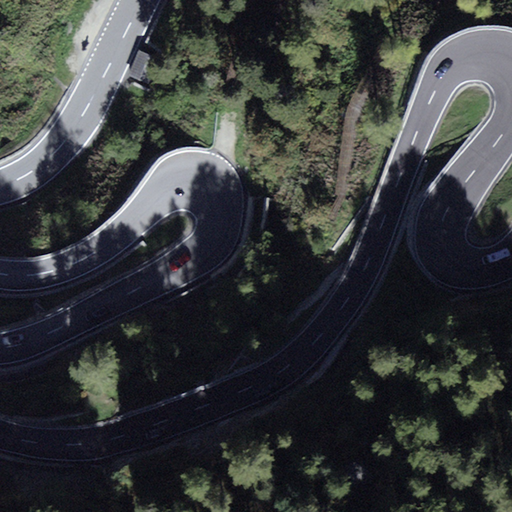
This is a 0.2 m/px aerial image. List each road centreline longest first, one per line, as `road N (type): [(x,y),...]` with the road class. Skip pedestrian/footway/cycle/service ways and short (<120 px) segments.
road 1 (primary): [(0,434),(102,442),(244,391),(291,363),(350,295),(446,72),(478,50),(511,58)]
road 2 (primary): [(0,276),(41,277),(88,257),(184,180),(215,187),(230,208),(225,233),(191,263),(66,327),(0,350)]
road 3 (primary): [(142,0),(67,135),(34,168),(0,186)]
road 4 (primary): [(511,126),(442,227),(458,261),(486,266),(511,256)]
